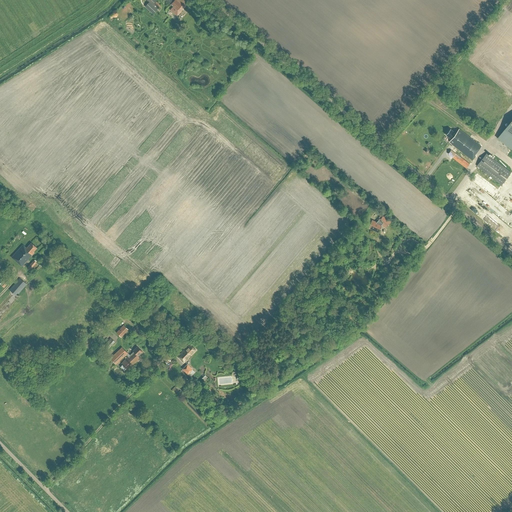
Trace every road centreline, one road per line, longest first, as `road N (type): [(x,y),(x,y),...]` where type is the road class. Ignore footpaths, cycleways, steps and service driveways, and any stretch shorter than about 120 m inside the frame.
road 1 (unclassified): [(511,254),(210,0)]
road 2 (track): [(43,487),(166,354),(125,318)]
road 3 (track): [(508,0),(384,146)]
